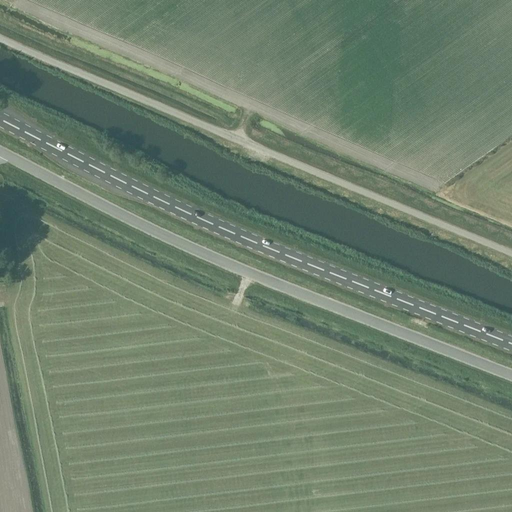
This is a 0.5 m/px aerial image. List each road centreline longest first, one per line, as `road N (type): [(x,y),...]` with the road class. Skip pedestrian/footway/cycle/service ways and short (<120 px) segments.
road 1 (primary): [(511,343),(232,233),(0,118)]
road 2 (unclassified): [(0,151),(222,261),(511,375)]
road 3 (unclassified): [(511,255),(0,41)]
